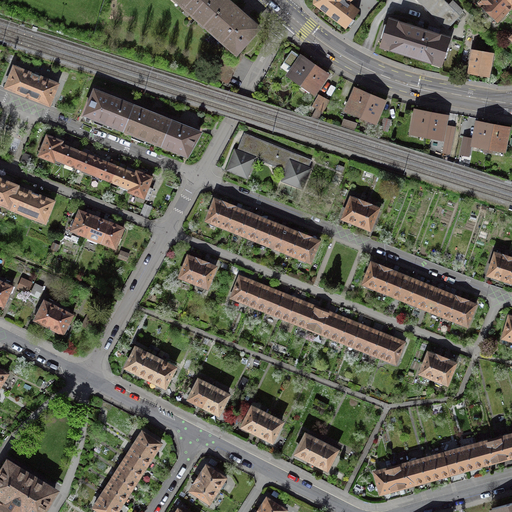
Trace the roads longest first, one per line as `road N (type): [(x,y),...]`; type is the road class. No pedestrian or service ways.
road 1 (residential): [(498,296),(475,354),(166,232)]
road 2 (residential): [(197,176),(498,296)]
road 3 (secondary): [(511,104),(388,78),(289,14)]
road 4 (residential): [(0,97),(197,176)]
road 5 (residential): [(197,176),(289,14)]
road 6 (residential): [(166,232),(0,166)]
road 7 (residential): [(84,377),(166,232)]
road 8 (residential): [(84,377),(79,452),(52,511)]
road 9 (residential): [(84,377),(202,436)]
